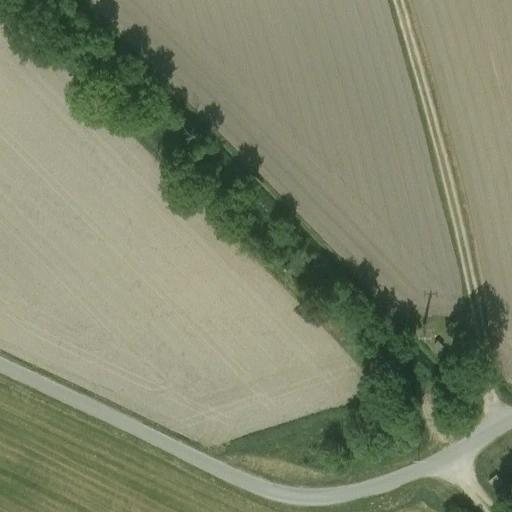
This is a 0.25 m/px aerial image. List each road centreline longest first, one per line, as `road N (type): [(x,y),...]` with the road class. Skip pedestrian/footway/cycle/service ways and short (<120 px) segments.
road 1 (unclassified): [(511,421),(441,460),(347,494),(284,495),(0,362)]
road 2 (track): [(496,429),(442,147),(396,0)]
